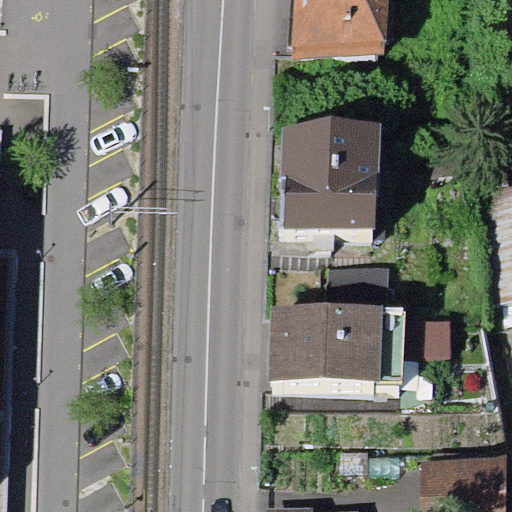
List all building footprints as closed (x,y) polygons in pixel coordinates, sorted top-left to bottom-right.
[(374,0),(280,0),(278,63),(373,65),(374,0)] [(365,140),(272,139),(270,246),(364,247),(365,140)] [(0,511),(6,511),(19,278),(19,263),(0,261),(0,511)] [(364,315),(260,315),(260,394),(364,394),(364,315)] [(498,511),(498,468),(415,468),(414,511),(498,511)]
